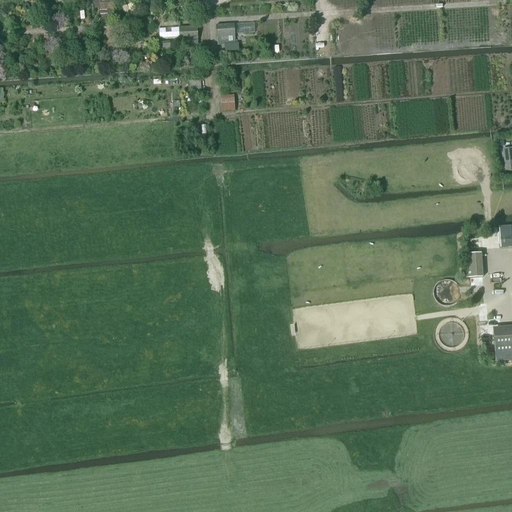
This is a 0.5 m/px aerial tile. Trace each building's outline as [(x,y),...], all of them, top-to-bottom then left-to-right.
[(217,46),(235,45),(233,25),(215,26),(217,46)] [(179,48),(197,47),(197,27),(178,28),(179,48)] [(189,91),(201,90),(200,82),(188,83),(189,91)] [(220,105),(220,112),(234,111),(233,96),(219,97),(220,103),(223,103),(224,105),(220,105)] [(504,172),(511,171),(511,148),(502,150),(504,172)] [(500,248),(511,247),(511,234),(499,235),(500,248)]
